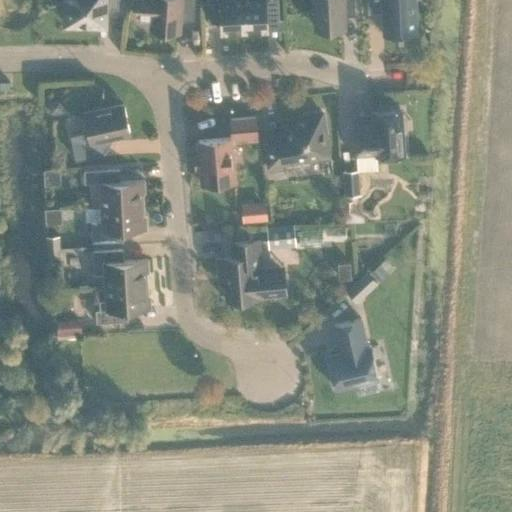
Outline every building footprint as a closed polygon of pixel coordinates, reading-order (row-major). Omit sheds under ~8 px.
[(66,0),(66,23),(106,24),(106,6),(119,6),(118,0),(66,0)] [(136,0),(135,15),(153,17),(152,27),(179,29),(179,17),(194,18),(195,0),(136,0)] [(222,32),(245,30),(243,0),(207,0),(209,20),(221,20),(222,32)] [(243,0),(245,30),(268,29),(267,17),(279,17),(278,0),(243,0)] [(315,0),(317,27),(343,26),(343,13),(355,13),(354,0),(315,0)] [(383,32),(417,30),(415,0),(367,0),(368,10),(382,10),(383,32)] [(48,98),(50,110),(63,108),(61,96),(48,98)] [(101,138),(130,131),(124,102),(85,110),(89,130),(71,134),(76,158),(104,152),(101,138)] [(376,151),(376,153),(405,152),(402,108),(374,110),(375,124),(351,126),(353,153),(376,151)] [(271,168),(311,162),(310,156),(327,153),(323,132),(326,132),(323,110),(305,113),(306,116),(287,119),(285,122),(287,134),(266,138),(271,168)] [(255,115),(231,117),(233,138),(257,136),(255,115)] [(203,181),(234,179),(230,136),(199,138),(203,181)] [(101,180),(102,203),(143,201),(142,190),(145,190),(144,177),(120,178),(120,166),(84,168),(85,180),(101,180)] [(343,168),(345,193),(362,191),(359,166),(343,168)] [(143,213),(143,201),(102,203),(103,218),(92,219),(93,240),(123,238),(123,227),(147,225),(146,213),(143,213)] [(254,201),(242,202),(244,219),(267,217),(266,207),(255,208),(254,201)] [(48,246),(61,246),(61,232),(59,232),(58,220),(46,221),(48,246)] [(269,246),(296,243),(294,221),(266,223),(269,246)] [(278,264),(255,266),(255,261),(261,261),(258,236),(232,238),(233,254),(218,255),(219,272),(224,272),(226,298),(234,298),(234,300),(237,303),(248,302),(251,299),(250,296),(258,296),(258,294),(280,292),(278,264)] [(61,246),(48,246),(49,258),(62,257),(61,246)] [(105,271),(106,283),(147,281),(146,269),(149,269),(148,257),(124,258),(124,246),(93,248),(94,271),(105,271)] [(371,269),(379,278),(388,270),(379,262),(371,269)] [(367,269),(346,289),(357,300),(378,280),(367,269)] [(100,298),(100,307),(96,308),(97,320),(127,318),(127,306),(151,305),(150,292),(147,293),(147,281),(106,283),(107,297),(100,298)] [(82,330),(81,316),(57,317),(58,331),(82,330)] [(328,354),(335,386),(340,385),(341,387),(354,384),(354,382),(378,376),(371,344),(368,345),(361,316),(334,322),(340,351),(328,354)]
